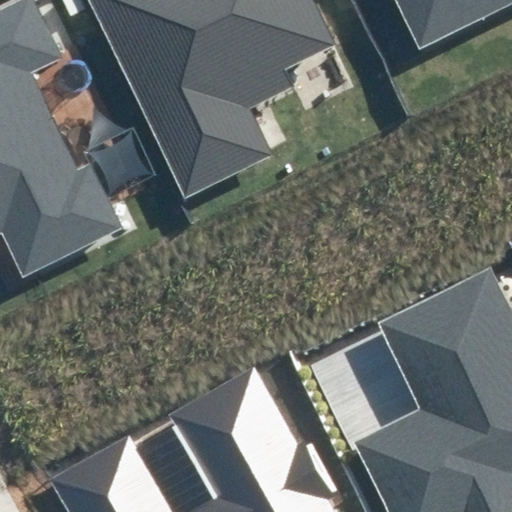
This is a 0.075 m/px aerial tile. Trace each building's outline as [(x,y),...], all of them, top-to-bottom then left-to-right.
[(63,58),(35,0),(19,0),(0,9),(0,233),(3,232),(24,276),(125,227),(92,162),(77,169),(30,74),(63,58)] [(88,0),(185,198),(274,155),(250,107),(294,86),(285,69),(336,44),(314,0),(88,0)] [(511,0),(396,0),(420,46),(511,0)] [(511,511),(511,310),(490,267),(377,321),(420,409),(351,442),(385,511),(511,511)] [(298,451),(254,368),(49,478),(66,511),(332,511),(323,494),(335,488),(311,444),(298,451)]
